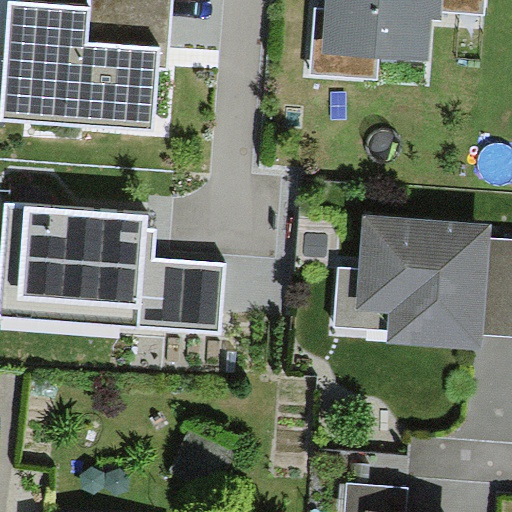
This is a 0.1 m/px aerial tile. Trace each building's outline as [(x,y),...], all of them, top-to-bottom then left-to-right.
[(168,128),(178,0),(38,0),(30,117),(168,128)] [(432,0),(326,0),(323,54),(428,61),(432,13),(432,0)] [(486,0),(432,0),(432,13),(486,17),(486,0)] [(242,319),(245,243),(174,240),(176,199),(18,192),(13,308),(242,319)] [(511,248),(490,246),(491,234),(356,222),(348,319),(383,322),(381,349),(475,358),(477,342),(511,345),(511,248)]
